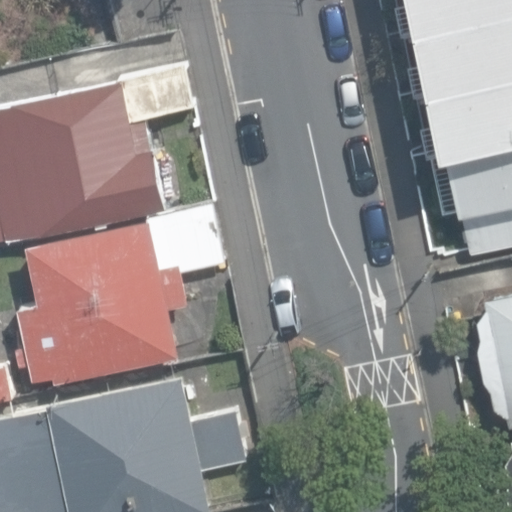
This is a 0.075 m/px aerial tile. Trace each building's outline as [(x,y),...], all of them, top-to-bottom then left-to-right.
[(511,0),(421,0),(453,146),(440,149),(453,208),(443,210),(453,256),(511,242),(511,0)] [(127,75),(136,115),(198,101),(189,61),(127,75)] [(0,237),(168,203),(150,113),(135,116),(126,75),(0,100),(0,237)] [(183,256),(186,268),(231,258),(217,197),(155,212),(161,240),(166,260),(183,256)] [(58,368),(60,374),(185,347),(175,301),(190,297),(182,259),(181,257),(166,260),(164,261),(160,240),(155,215),(152,216),(39,240),(32,241),(44,296),(22,301),(30,339),(21,341),(25,361),(35,359),(37,372),(38,372),(58,368)] [(511,288),(488,293),(489,303),(480,316),(484,334),(481,346),(486,375),(495,385),(497,401),(511,410),(511,413),(511,288)] [(0,360),(0,394),(16,391),(9,359),(0,360)] [(0,511),(186,511),(214,506),(205,464),(248,455),(238,406),(195,415),(186,370),(52,399),(53,403),(0,414),(0,511)]
